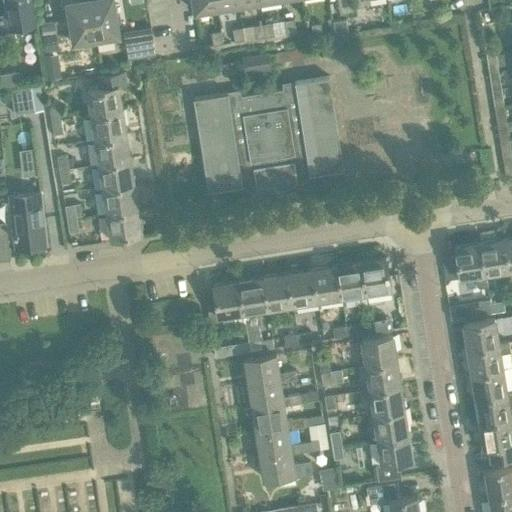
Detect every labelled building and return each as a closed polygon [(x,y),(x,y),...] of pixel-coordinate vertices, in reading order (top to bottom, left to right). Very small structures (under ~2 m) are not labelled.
[(36,24),(32,0),(4,0),(9,28),(36,24)] [(72,42),(96,38),(90,0),(68,0),(66,0),(72,42)] [(90,0),(96,38),(120,35),(114,0),(90,0)] [(192,0),(194,10),(216,7),(214,0),(192,0)] [(352,0),(337,0),(339,13),(354,11),(352,0)] [(294,17),(284,18),(286,32),(296,30),(294,17)] [(45,50),(59,47),(55,20),(40,22),(45,50)] [(272,21),(262,22),(264,35),(274,33),(272,21)] [(322,34),(320,21),(310,22),(312,35),(322,34)] [(262,22),(254,24),(256,37),(264,35),(262,22)] [(155,53),(155,52),(151,26),(123,30),(128,58),(155,53)] [(241,26),(232,27),(234,40),(243,39),(241,26)] [(222,42),(220,29),(211,30),(212,43),(222,42)] [(486,53),(495,52),(493,36),(483,38),(486,53)] [(276,61),(339,51),(338,41),(275,51),(276,61)] [(267,52),(242,56),(243,60),(245,73),(269,68),(267,52)] [(489,71),(498,69),(495,52),(486,53),(489,71)] [(219,63),(220,73),(236,70),(235,60),(219,63)] [(48,79),(61,76),(60,65),(46,67),(48,79)] [(99,86),(87,88),(91,113),(123,109),(119,84),(126,82),(124,69),(111,72),(97,74),(99,86)] [(491,88),(500,86),(498,69),(489,71),(491,88)] [(17,71),(0,73),(0,76),(1,85),(19,82),(17,71)] [(208,189),(256,181),(257,187),(262,188),(267,189),(277,189),(281,188),(285,187),(290,185),(294,182),(297,180),(296,175),(343,167),(328,75),(294,81),(294,79),(282,81),(283,87),(240,94),(239,88),(228,90),(228,91),(193,96),(208,189)] [(30,84),(34,109),(44,108),(40,82),(30,84)] [(34,109),(30,84),(10,87),(13,106),(14,113),(34,109)] [(494,105),(503,103),(500,86),(491,88),(494,105)] [(0,108),(13,106),(10,87),(0,88),(0,108)] [(497,122),(506,120),(503,103),(494,105),(497,122)] [(51,120),(61,118),(59,105),(49,106),(51,120)] [(123,109),(91,113),(91,114),(95,139),(126,134),(123,109)] [(61,118),(51,120),(53,133),(63,132),(61,118)] [(500,139),(509,138),(506,120),(497,122),(500,139)] [(126,134),(95,139),(98,162),(130,157),(126,134)] [(502,156),(511,154),(509,138),(500,139),(502,156)] [(59,169),(68,167),(66,154),(56,155),(59,169)] [(505,174),(511,172),(511,157),(511,154),(502,156),(505,174)] [(130,157),(98,162),(102,188),(134,183),(130,157)] [(68,167),(59,169),(61,182),(71,180),(68,167)] [(134,183),(102,188),(106,212),(106,213),(138,207),(134,183)] [(40,189),(9,193),(8,193),(14,247),(47,243),(40,189)] [(66,218),(76,216),(74,203),(64,204),(66,218)] [(138,207),(106,213),(110,237),(142,232),(138,207)] [(66,218),(69,231),(78,229),(76,216),(66,218)] [(0,258),(9,258),(5,221),(0,221),(0,258)] [(485,272),(509,268),(504,236),(480,240),(485,272)] [(487,284),(485,272),(480,240),(454,244),(459,276),(474,274),(476,286),(487,284)] [(361,259),(366,291),(391,287),(386,255),(361,259)] [(341,295),(366,291),(361,259),(336,263),(341,295)] [(316,299),(341,295),(336,263),(311,267),(316,299)] [(292,303),(316,299),(311,267),(287,271),(292,303)] [(267,307),(292,303),(287,271),(262,275),(267,307)] [(243,310),(267,307),(262,275),(237,278),(243,310)] [(222,314),(243,310),(237,278),(212,282),(216,302),(207,304),(211,326),(223,324),(222,314)] [(489,297),(474,300),(477,314),(491,312),(489,302),(489,297)] [(491,312),(504,309),(503,300),(489,302),(491,312)] [(390,316),(369,320),(369,321),(371,331),(392,327),(390,316)] [(467,347),(498,341),(494,317),(463,322),(467,347)] [(346,324),(348,334),(361,332),(359,322),(346,324)] [(334,337),(348,334),(346,324),(332,326),(334,337)] [(298,342),(312,340),(310,330),(297,332),(298,342)] [(285,344),(298,342),(297,332),(283,334),(285,344)] [(365,363),(397,358),(393,333),(361,338),(365,363)] [(248,340),(250,350),(263,347),(261,338),(248,340)] [(215,356),(250,350),(248,340),(214,346),(215,356)] [(503,366),(500,352),(510,350),(508,340),(498,342),(498,341),(467,347),(471,371),(503,366)] [(276,351),(243,357),(247,381),(280,377),(281,380),(297,378),(295,368),(279,371),(276,352),(276,351)] [(320,370),(330,369),(328,355),(318,357),(320,370)] [(401,382),(397,358),(365,363),(369,387),(401,382)] [(507,391),(503,366),(471,371),(475,395),(507,391)] [(330,369),(320,370),(322,383),(332,382),(330,369)] [(280,377),(247,381),(251,405),(284,399),(285,404),(301,402),(299,392),(283,395),(281,380),(280,377)] [(373,411),(404,406),(401,382),(369,387),(373,411)] [(511,414),(511,389),(507,391),(475,395),(479,420),(511,414)] [(333,393),(324,394),(326,408),(336,407),(333,393)] [(284,399),(251,405),(255,428),(288,423),(288,428),(304,425),(303,416),(287,418),(285,404),(284,399)] [(408,432),(404,406),(373,411),(377,437),(408,432)] [(52,413),(44,415),(46,425),(54,424),(52,413)] [(511,453),(511,414),(479,420),(483,446),(492,445),(494,457),(511,453)] [(288,423),(255,428),(259,452),(291,447),(292,452),(320,447),(318,438),(310,439),(307,440),(291,442),(288,428),(288,423)] [(331,441),(341,440),(339,429),(329,431),(331,441)] [(399,459),(413,457),(408,432),(377,437),(381,462),(375,463),(378,479),(401,475),(399,459)] [(341,440),(331,441),(333,458),(344,456),(341,440)] [(291,447),(259,452),(262,477),(295,472),(296,475),(312,472),(310,459),(294,462),(292,452),(291,447)] [(488,495),(511,490),(511,465),(484,470),(488,495)] [(333,466),(319,468),(322,489),(325,488),(327,488),(337,486),(333,466)] [(394,481),(366,485),(368,502),(388,499),(390,511),(420,511),(417,494),(397,497),(394,481)] [(511,511),(511,490),(488,495),(490,511),(511,511)] [(303,511),(318,511),(317,500),(302,503),(303,511)] [(289,505),(290,511),(303,511),(302,503),(289,505)]
